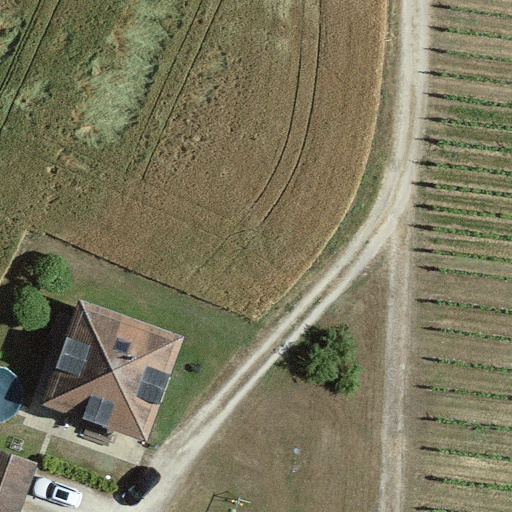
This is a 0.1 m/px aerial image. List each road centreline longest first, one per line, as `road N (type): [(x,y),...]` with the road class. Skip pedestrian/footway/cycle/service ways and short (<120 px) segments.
road 1 (track): [(144,511),(368,236),(402,176)]
road 2 (track): [(393,511),(402,176)]
